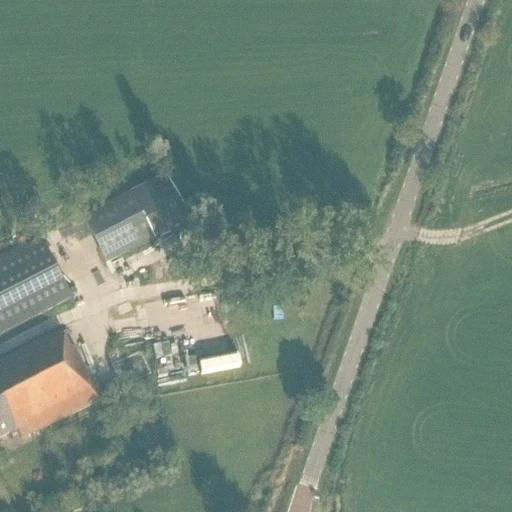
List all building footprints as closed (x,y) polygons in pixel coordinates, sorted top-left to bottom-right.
[(165,177),(130,197),(153,240),(189,221),(165,177)] [(105,266),(153,240),(130,197),(82,221),(105,266)] [(0,335),(70,300),(40,242),(0,262),(0,335)] [(249,343),(250,366),(279,365),(277,327),(256,328),(257,342),(249,343)] [(68,351),(60,333),(0,363),(0,439),(15,432),(19,442),(99,403),(72,349),(68,351)]
